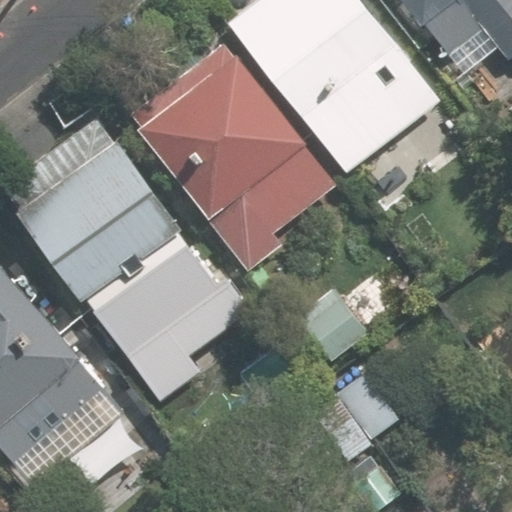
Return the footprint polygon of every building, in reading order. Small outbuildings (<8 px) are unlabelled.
[(249,0),(213,31),(337,175),(350,164),(377,196),(431,149),(405,119),(432,96),(349,0),(249,0)] [(511,0),(390,0),(448,65),(476,40),(499,67),(511,55),(511,0)] [(213,54),(121,135),(245,276),(284,242),(278,235),(331,188),(213,54)] [(0,198),(0,231),(110,358),(171,305),(178,312),(213,281),(81,128),(0,198)] [(121,411),(0,280),(0,453),(35,491),(121,411)] [(511,408),(502,416),(511,427),(511,408)]
